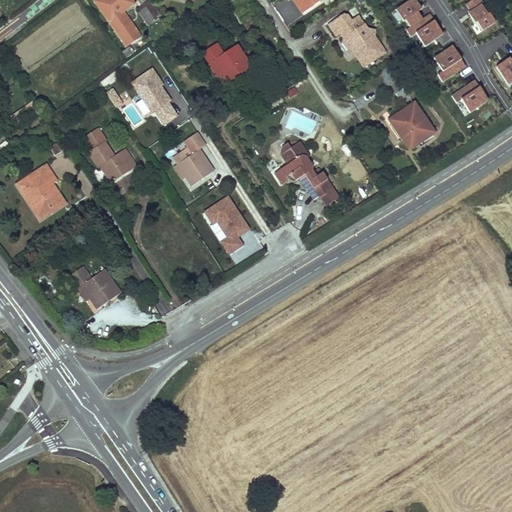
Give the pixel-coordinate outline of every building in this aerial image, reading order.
[(131,0),(97,0),(95,1),(126,46),(140,36),(123,11),(134,4),(131,0)] [(292,0),(300,12),(319,0),(292,0)] [(410,27),(422,19),(418,12),(422,10),(415,0),(411,0),(396,11),(403,22),(405,20),(410,27)] [(482,31),(495,22),(490,13),(488,14),(482,5),(483,4),(480,0),(471,0),(466,4),(471,11),(468,13),(475,23),(477,22),(482,31)] [(152,2),(138,11),(148,26),(161,17),(152,2)] [(443,34),(430,14),(422,19),(410,27),(406,30),(414,41),(419,38),(425,47),(443,34)] [(343,16),(329,26),(337,38),(341,35),(344,40),(343,44),(349,52),(353,53),(364,68),(385,54),(374,37),(375,32),(367,30),(359,17),(351,22),(348,17),(343,16)] [(213,62),(221,75),(228,85),(252,69),(237,46),(223,55),(216,45),(201,54),(208,65),(213,62)] [(466,66),(452,47),(434,59),(442,72),(437,75),(442,82),(466,66)] [(129,48),(123,53),(127,58),(133,53),(129,48)] [(511,56),(497,66),(509,85),(511,82),(511,56)] [(213,62),(208,65),(217,78),(221,75),(213,62)] [(156,129),(181,114),(152,67),(130,81),(140,96),(121,108),(133,126),(148,116),(156,129)] [(488,100),(475,81),(452,96),(456,103),(461,100),(469,113),(488,100)] [(408,112),(394,121),(404,137),(401,138),(409,150),(434,133),(415,104),(406,110),(408,112)] [(104,165),(114,181),(137,166),(125,150),(114,157),(105,143),(107,141),(99,129),(84,139),(92,151),(88,153),(98,169),(100,167),(104,165)] [(198,133),(184,141),(189,149),(193,155),(177,165),(186,178),(191,187),(214,172),(200,150),(207,146),(198,133)] [(288,165),(282,169),(290,181),(296,182),(299,180),(305,176),(314,189),(320,199),(334,190),(323,172),(317,176),(313,171),(313,167),(308,158),(309,157),(300,142),(291,148),(288,144),(278,150),(288,165)] [(61,153),(56,145),(50,149),(56,157),(61,153)] [(173,159),(177,165),(193,155),(189,149),(173,159)] [(104,165),(100,167),(111,183),(114,181),(104,165)] [(186,178),(177,165),(174,167),(182,181),(186,178)] [(47,166),(17,185),(23,194),(26,192),(38,210),(34,212),(40,221),(65,204),(52,184),(57,181),(47,166)] [(290,181),(282,169),(275,174),(282,186),(290,181)] [(308,193),(314,189),(305,176),(299,180),(308,193)] [(314,189),(308,193),(314,202),(320,199),(314,189)] [(334,190),(320,199),(325,207),(340,198),(334,190)] [(26,192),(23,194),(34,212),(38,210),(26,192)] [(234,263),(250,253),(239,236),(250,229),(228,194),(201,211),(234,263)] [(83,268),(69,277),(77,290),(82,286),(90,299),(97,309),(121,294),(105,270),(91,279),(83,268)] [(85,302),(90,299),(82,286),(77,290),(85,302)]
